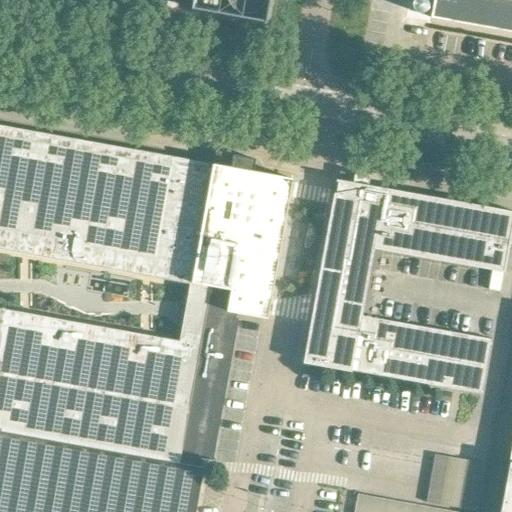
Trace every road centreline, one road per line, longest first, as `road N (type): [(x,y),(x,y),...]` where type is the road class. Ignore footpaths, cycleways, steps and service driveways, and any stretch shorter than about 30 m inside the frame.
road 1 (tertiary): [(0,45),(303,101)]
road 2 (tertiary): [(303,101),(511,137)]
